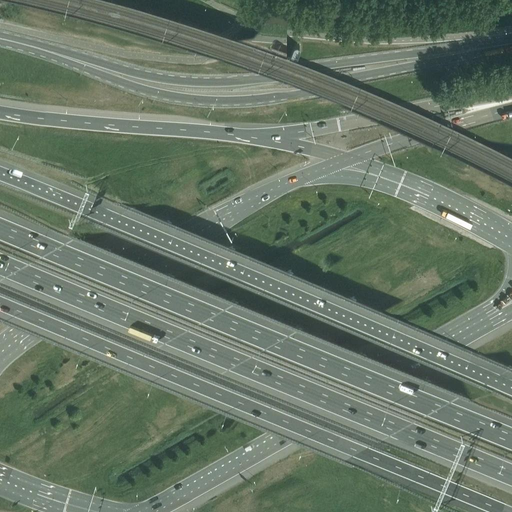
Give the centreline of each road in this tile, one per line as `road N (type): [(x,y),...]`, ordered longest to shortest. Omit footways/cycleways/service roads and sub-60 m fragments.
road 1 (motorway): [(511,388),(0,177)]
road 2 (motorway): [(0,266),(511,476)]
road 3 (motorway): [(511,440),(0,230)]
road 4 (motorway): [(0,305),(502,511)]
road 5 (secondary): [(13,38),(154,86),(227,95),(506,45)]
road 6 (secondary): [(506,45),(198,77),(13,38)]
road 7 (primary): [(343,161),(139,262),(8,349)]
road 8 (primary): [(152,511),(485,323)]
road 9 (motorway): [(511,98),(255,138)]
road 10 (motorway): [(255,138),(0,113)]
road 11 (primary): [(511,105),(343,161)]
road 12 (primary): [(499,231),(343,161)]
